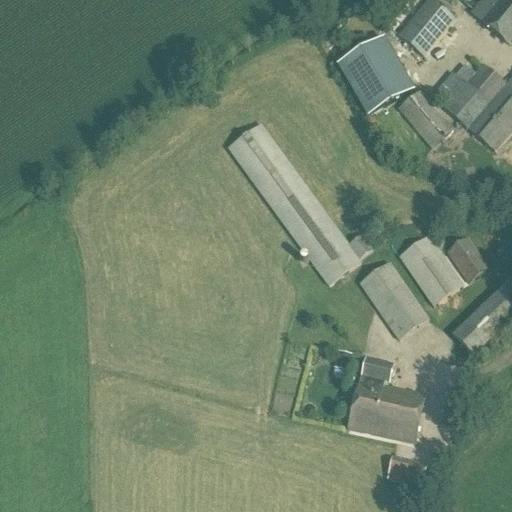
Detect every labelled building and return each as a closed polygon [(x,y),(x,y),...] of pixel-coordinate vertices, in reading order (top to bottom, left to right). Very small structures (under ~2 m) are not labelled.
[(443,39),(455,24),(426,0),(411,0),(386,31),(423,62),(424,61),(432,52),(439,44),(443,39)] [(511,0),(504,0),(484,25),(509,46),(511,43),(511,0)] [(414,96),(383,43),(335,71),(367,124),(414,96)] [(480,66),(442,110),(496,155),(511,136),(511,81),(506,88),(480,66)] [(422,95),(398,112),(432,154),(455,134),(422,95)] [(262,130),(230,153),(329,288),(361,265),(359,263),(372,253),(361,238),(348,248),(262,130)] [(470,169),(480,178),(493,164),(484,155),(470,169)] [(465,238),(444,252),(467,286),(488,272),(465,238)] [(430,239),(401,260),(435,309),(464,289),(430,239)] [(390,267),(360,287),(399,343),(429,323),(390,267)] [(511,286),(510,285),(454,339),(478,364),(511,331),(511,286)] [(335,364),(348,368),(351,357),(338,353),(335,364)] [(366,361),(361,384),(391,391),(395,367),(366,361)] [(361,384),(351,431),(415,445),(426,399),(391,391),(361,384)] [(394,461),(390,483),(423,490),(428,469),(394,461)]
